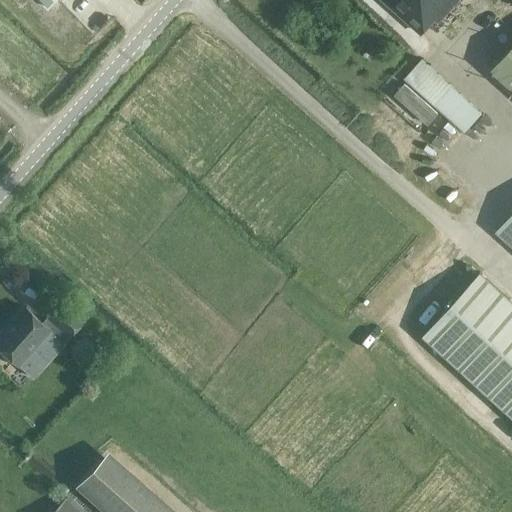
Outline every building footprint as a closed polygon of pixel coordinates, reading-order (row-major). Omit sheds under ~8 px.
[(437,27),(461,0),(381,0),(421,35),(432,23),(437,27)] [(511,0),(496,0),(489,8),(511,29),(511,0)] [(511,45),(491,69),(511,87),(511,45)] [(405,78),(436,105),(466,131),(483,113),(422,58),(405,78)] [(511,221),(499,236),(511,246),(511,221)] [(511,300),(480,272),(424,334),(511,414),(511,300)] [(41,321),(22,304),(0,328),(0,348),(17,364),(48,329),(61,341),(81,319),(60,300),(41,321)] [(20,363),(32,374),(50,354),(39,344),(20,363)] [(511,415),(471,379),(461,390),(511,435),(511,415)] [(161,511),(99,457),(75,484),(106,511),(161,511)] [(82,511),(65,497),(51,511),(82,511)]
